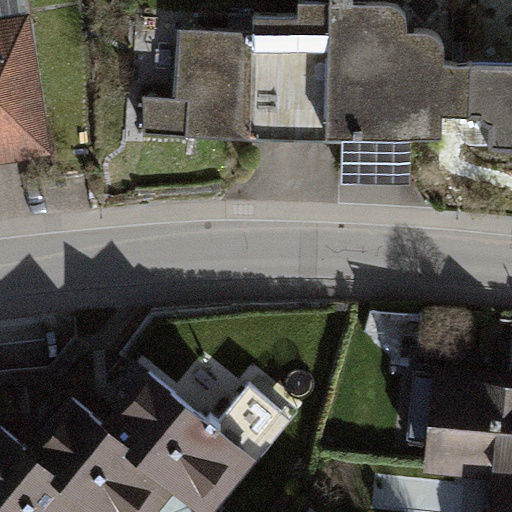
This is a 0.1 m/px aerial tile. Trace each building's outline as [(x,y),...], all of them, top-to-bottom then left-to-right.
[(18,0),(0,0),(0,153),(34,150),(18,0)] [(331,130),(334,0),(307,0),(307,16),(126,7),(120,120),(331,130)] [(384,0),(334,0),(331,130),(511,138),(511,50),(429,46),(430,16),(384,14),(384,0)] [(511,362),(417,355),(408,458),(476,462),(511,465),(511,362)] [(123,360),(82,410),(166,476),(206,506),(247,462),(123,360)] [(57,390),(16,442),(97,505),(105,511),(138,511),(166,476),(82,410),(57,390)] [(0,427),(0,511),(91,511),(97,505),(16,442),(0,427)] [(511,511),(511,465),(476,462),(471,511),(511,511)]
